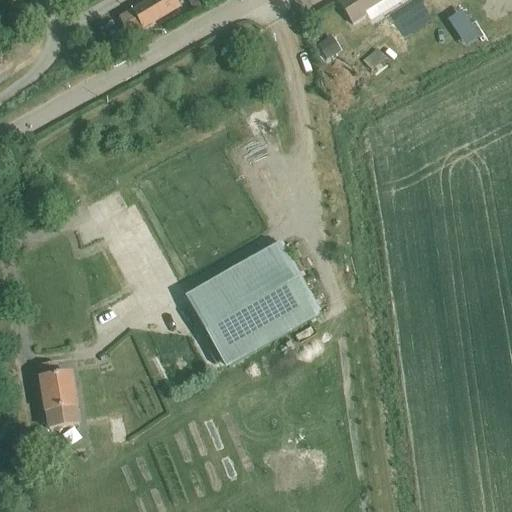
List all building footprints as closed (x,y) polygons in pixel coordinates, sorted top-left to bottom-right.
[(155,0),(134,13),(120,21),(128,36),(151,22),(152,24),(178,8),(173,0),(155,0)] [(186,0),(194,12),(205,6),(201,0),(186,0)] [(364,14),(385,0),(343,0),(338,4),(352,27),(366,18),(364,14)] [(470,49),(485,42),(470,10),(455,17),(470,49)] [(142,193),(180,281),(275,239),(237,152),(142,193)] [(189,300),(201,321),(228,370),(315,321),(276,251),(189,300)] [(41,382),(46,415),(49,432),(53,431),(59,436),(63,430),(78,427),(70,377),(58,379),(56,366),(39,369),(41,382)] [(109,419),(114,442),(125,440),(121,417),(109,419)]
